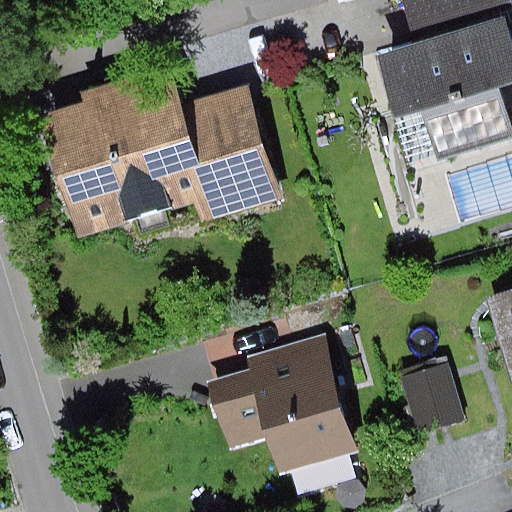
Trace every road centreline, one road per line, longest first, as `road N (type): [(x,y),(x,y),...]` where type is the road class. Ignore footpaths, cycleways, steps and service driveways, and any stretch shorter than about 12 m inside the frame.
road 1 (unknown): [(0,93),(313,0)]
road 2 (residential): [(0,312),(62,511)]
